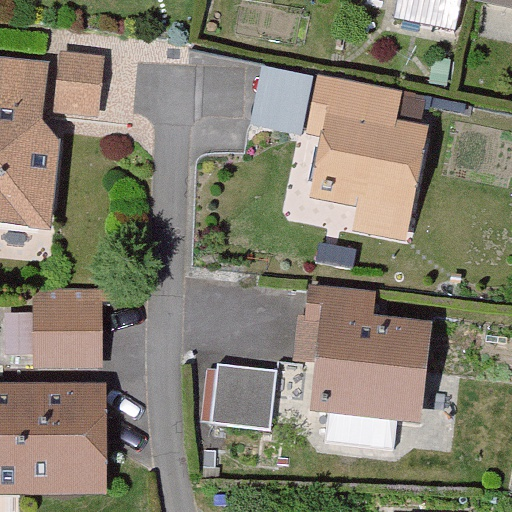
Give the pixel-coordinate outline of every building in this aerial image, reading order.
[(511,0),(450,0),(511,11),(511,0)] [(0,227),(45,231),(59,144),(37,130),(37,118),(51,119),(95,121),(103,61),(49,56),(35,67),(0,63),(0,227)] [(346,228),(399,237),(418,130),(391,125),(395,98),(313,83),(306,123),(317,125),(304,198),(350,207),(346,228)] [(300,413),(411,424),(421,324),(366,318),(368,295),(298,288),(295,323),(309,324),(300,413)] [(95,297),(25,296),(27,369),(94,370),(95,297)] [(214,361),(211,421),(273,424),(276,364),(214,361)] [(98,389),(0,386),(0,494),(98,495),(98,389)]
